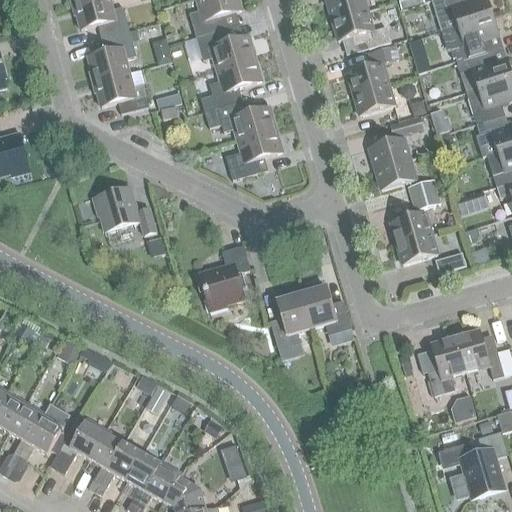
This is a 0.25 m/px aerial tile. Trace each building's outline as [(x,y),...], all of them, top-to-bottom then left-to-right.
[(71,0),(74,9),(107,0),(71,0)] [(97,29),(101,42),(129,35),(126,22),(115,24),(108,0),(107,0),(74,9),(81,34),(97,29)] [(242,14),(237,0),(205,0),(196,3),(200,15),(189,18),(196,41),(227,32),(223,20),(242,14)] [(335,0),(325,3),(331,24),(366,14),(361,0),(335,0)] [(422,0),(398,0),(397,0),(401,13),(424,6),(422,0)] [(456,31),(492,19),(486,0),(483,0),(468,5),(466,0),(443,0),(431,4),(436,20),(441,36),(456,31)] [(372,35),(366,14),(331,24),(338,45),(364,38),(368,53),(390,47),(386,31),(372,35)] [(499,39),(492,19),(456,31),(459,39),(448,42),(452,53),(455,65),(479,58),(475,47),(499,39)] [(231,45),(227,32),(196,41),(203,65),(213,62),(216,74),(256,63),(249,40),(231,45)] [(129,35),(101,42),(105,57),(88,61),(95,86),(129,77),(126,63),(136,61),(129,35)] [(168,46),(180,42),(178,35),(166,39),(168,46)] [(418,77),(431,74),(421,42),(408,46),(418,77)] [(398,61),(395,50),(367,58),(371,69),(398,61)] [(479,58),(455,65),(465,97),(511,82),(506,62),(482,70),(479,58)] [(262,86),(256,63),(216,74),(220,86),(210,89),(212,99),(199,102),(204,116),(243,105),(239,92),(262,86)] [(353,99),(388,89),(381,68),(347,78),(353,99)] [(133,91),(129,77),(95,86),(101,112),(118,107),(121,119),(150,111),(144,88),(133,91)] [(511,82),(465,97),(475,129),(504,120),(500,108),(511,104),(511,82)] [(388,89),(353,99),(359,120),(394,110),(388,89)] [(178,96),(167,99),(170,109),(181,106),(178,96)] [(413,120),(427,117),(423,103),(410,107),(413,120)] [(246,118),(243,105),(204,116),(208,132),(221,129),(223,137),(234,133),(237,145),(276,134),(270,111),(246,118)] [(177,121),(175,111),(161,114),(163,124),(177,121)] [(441,115),(430,118),(433,126),(443,123),(441,115)] [(511,129),(507,131),(504,120),(475,129),(479,140),(475,141),(482,161),(486,160),(511,151),(511,129)] [(424,134),(420,121),(389,129),(392,143),(424,134)] [(283,157),(276,134),(237,145),(241,157),(226,161),(233,185),(268,175),(264,162),(283,157)] [(0,142),(0,181),(10,179),(10,181),(30,176),(20,137),(0,142)] [(375,173),(409,163),(403,142),(369,152),(375,173)] [(511,151),(486,160),(496,191),(511,186),(511,151)] [(409,163),(375,173),(381,195),(415,185),(409,163)] [(407,192),(410,203),(436,196),(433,184),(407,192)] [(511,186),(496,191),(499,203),(510,200),(511,206),(511,186)] [(137,216),(129,191),(91,202),(97,222),(100,221),(104,237),(139,227),(143,240),(156,237),(148,212),(137,216)] [(436,196),(410,203),(414,215),(440,207),(436,196)] [(462,220),(488,212),(483,196),(457,204),(462,220)] [(396,248),(431,238),(424,217),(390,227),(396,248)] [(476,232),(463,236),(468,249),(476,246),(479,240),(476,232)] [(166,238),(152,242),(157,259),(172,254),(166,238)] [(431,238),(396,248),(402,269),(437,259),(431,238)] [(250,275),(243,250),(221,256),(225,270),(198,278),(209,316),(227,311),(226,309),(244,304),(237,279),(250,275)] [(465,270),(461,257),(434,265),(438,278),(465,270)] [(326,292),(301,299),(311,333),(325,329),(328,340),(351,333),(343,305),(331,308),(326,292)] [(297,337),(311,333),(301,299),(276,306),(281,323),(269,326),(277,354),(300,348),(297,337)] [(13,342),(26,349),(34,334),(21,327),(13,342)] [(455,342),(465,377),(488,370),(492,384),(504,380),(505,380),(511,377),(511,363),(509,353),(498,356),(497,357),(486,360),(479,335),(455,342)] [(46,352),(50,344),(41,339),(37,347),(46,352)] [(441,383),(465,377),(455,342),(431,349),(438,373),(427,377),(434,400),(445,397),(441,383)] [(73,371),(82,352),(67,344),(58,363),(73,371)] [(84,352),(79,360),(88,365),(93,357),(84,352)] [(412,373),(413,373),(409,358),(399,361),(404,375),(406,380),(413,377),(412,373)] [(142,381),(137,391),(150,398),(156,389),(142,381)] [(157,391),(145,412),(156,418),(168,397),(157,391)] [(0,431),(9,437),(27,407),(8,396),(0,409),(0,431)] [(460,421),(482,419),(480,398),(457,400),(460,421)] [(177,399),(171,410),(184,417),(190,407),(177,399)] [(21,444),(13,458),(19,462),(45,418),(44,417),(27,407),(9,437),(21,444)] [(50,454),(57,458),(72,433),(64,429),(70,420),(50,408),(44,417),(45,418),(19,462),(26,466),(34,451),(47,459),(50,454)] [(78,437),(72,433),(57,458),(50,471),(64,479),(77,457),(89,464),(106,434),(87,423),(78,437)] [(204,435),(216,442),(223,431),(210,424),(204,435)] [(482,438),(493,435),(490,425),(479,428),(482,438)] [(125,445),(106,434),(89,464),(101,471),(93,485),(99,489),(99,488),(125,445)] [(508,459),(501,436),(477,443),(482,457),(474,459),(470,447),(437,456),(438,458),(440,457),(447,469),(460,465),(471,503),(477,501),(479,502),(485,501),(486,499),(504,494),(494,463),(508,459)] [(127,486),(144,456),(125,445),(99,488),(99,489),(95,496),(102,500),(114,478),(127,486)] [(234,450),(222,454),(232,484),(244,480),(234,450)] [(137,510),(162,466),(144,456),(127,486),(139,492),(130,507),(137,510)] [(144,511),(152,500),(164,507),(179,481),(180,481),(182,478),(162,466),(137,510),(139,511),(144,511)] [(205,511),(200,493),(180,481),(179,481),(164,507),(172,511),(205,511)] [(93,485),(89,492),(95,496),(99,489),(93,485)]
